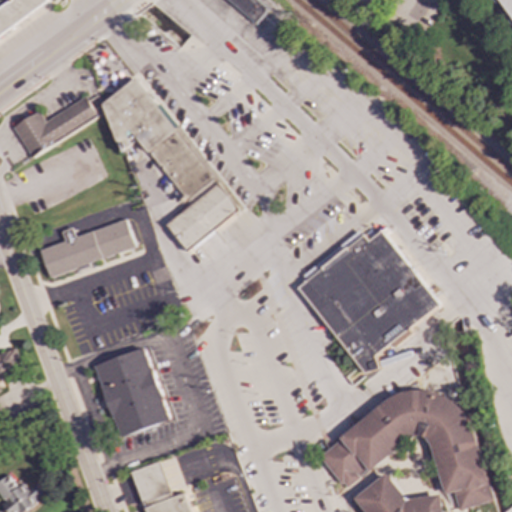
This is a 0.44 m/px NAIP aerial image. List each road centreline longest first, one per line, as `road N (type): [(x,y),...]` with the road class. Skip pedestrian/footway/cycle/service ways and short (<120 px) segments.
road 1 (tertiary): [(102,511),(0,235)]
road 2 (secondary): [(123,0),(0,94)]
